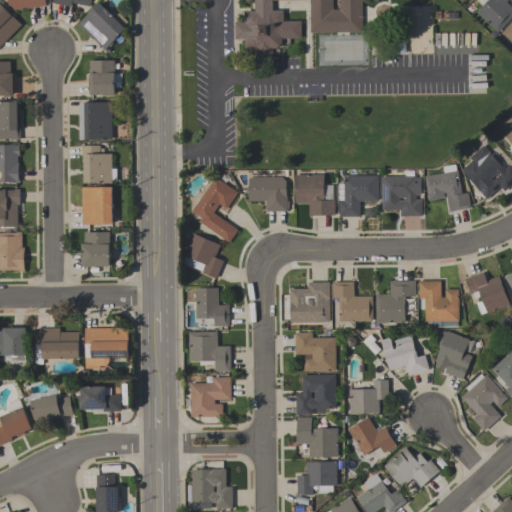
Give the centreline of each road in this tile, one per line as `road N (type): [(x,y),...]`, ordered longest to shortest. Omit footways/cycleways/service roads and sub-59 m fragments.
road 1 (residential): [(263,511),(267,256)]
road 2 (residential): [(267,256),(462,249),(511,228)]
road 3 (residential): [(54,297),(51,51)]
road 4 (residential): [(0,483),(82,448),(160,444)]
road 5 (residential): [(0,297),(157,294)]
road 6 (tertiary): [(155,152),(153,0)]
road 7 (tertiary): [(157,294),(155,152)]
